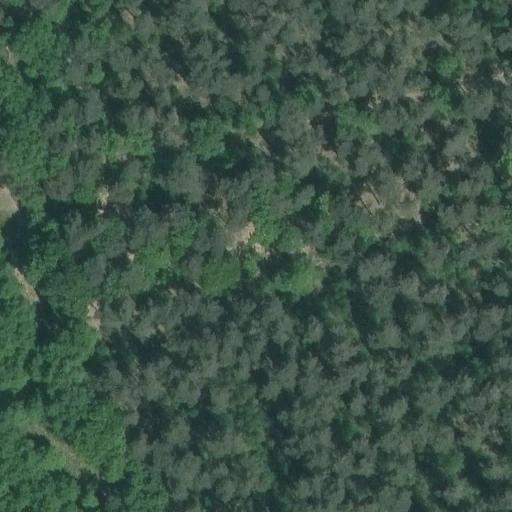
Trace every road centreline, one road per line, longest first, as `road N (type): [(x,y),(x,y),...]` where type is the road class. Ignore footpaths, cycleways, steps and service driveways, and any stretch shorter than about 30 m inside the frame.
road 1 (track): [(62,309),(511,216)]
road 2 (track): [(0,169),(62,309),(118,511)]
road 3 (track): [(0,128),(21,119),(63,74),(105,0)]
